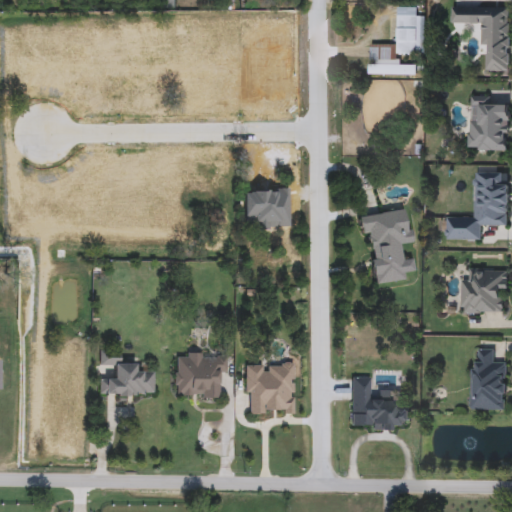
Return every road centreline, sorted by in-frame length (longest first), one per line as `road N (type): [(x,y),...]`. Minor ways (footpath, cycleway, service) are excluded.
road 1 (residential): [(0,480),(511,484)]
road 2 (residential): [(323,0),(329,482)]
road 3 (residential): [(15,130),(324,135)]
